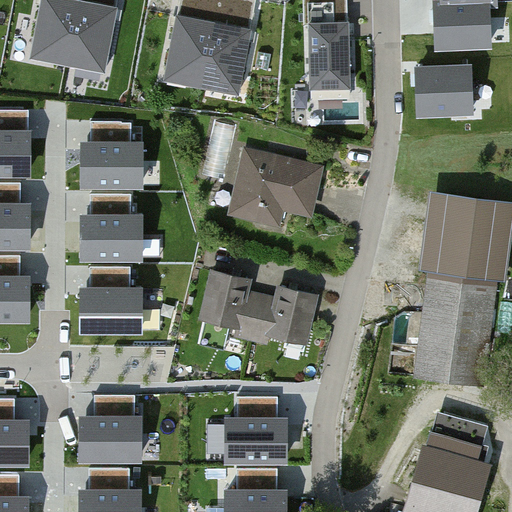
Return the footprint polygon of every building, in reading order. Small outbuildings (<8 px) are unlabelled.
[(118,0),(41,0),(31,56),(105,71),(118,0)] [(257,0),(180,0),(165,79),(239,93),(257,0)] [(342,0),(309,0),(312,88),(351,87),(348,10),(343,7),(342,0)] [(500,5),(499,0),(442,0),(442,1),(434,2),(436,51),(493,49),(491,5),(500,5)] [(472,66),(416,69),(419,118),(474,116),(472,66)] [(22,110),(0,109),(0,171),(29,172),(29,133),(22,132),(22,110)] [(134,121),(93,121),(93,143),(83,143),(83,183),(141,183),(141,144),(133,144),(134,121)] [(311,213),(320,172),(246,154),(231,217),(279,228),(284,207),(311,213)] [(22,182),(0,182),(0,244),(29,244),(30,205),(22,205),(22,182)] [(132,193),(92,193),(92,215),(82,215),(82,254),(140,255),(140,215),(132,215),(132,193)] [(510,206),(443,197),(421,364),(484,372),(493,301),(480,300),(483,279),(501,281),(510,206)] [(21,256),(0,255),(0,317),(28,318),(29,279),(21,279),(21,256)] [(133,267),(92,267),(92,289),(83,289),(83,329),(141,329),(141,290),(133,290),(133,267)] [(251,286),(212,277),(202,320),(305,343),(315,300),(281,292),(279,302),(249,296),(251,286)] [(135,396),(95,396),(94,418),(85,418),(85,458),(143,458),(143,418),(135,418),(135,396)] [(279,397),(238,396),(238,419),(229,419),(229,458),(286,458),(286,419),(279,419),(279,397)] [(18,399),(0,399),(0,461),(25,461),(25,422),(18,422),(18,399)] [(427,449),(409,508),(422,511),(472,511),(486,467),(427,449)] [(132,468),(91,468),(91,491),(82,491),(81,511),(139,511),(139,491),(132,491),(132,468)] [(279,468),(238,468),(238,490),(229,490),(228,511),(286,511),(286,491),(279,491),(279,468)] [(21,475),(0,474),(0,511),(28,511),(29,497),(21,497),(21,475)]
